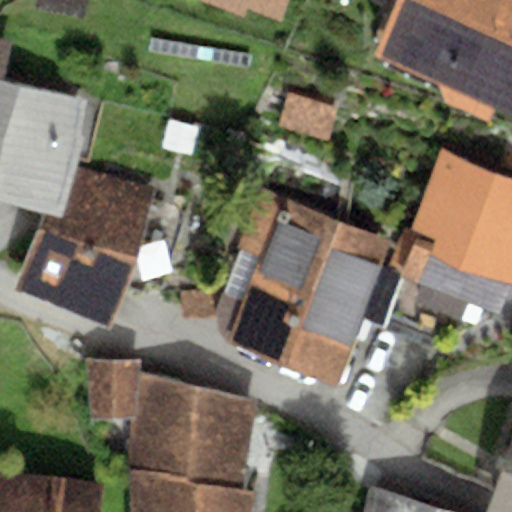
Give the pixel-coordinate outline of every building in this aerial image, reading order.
[(511,0),(417,0),(398,54),(511,95),(511,0)] [(91,120),(0,95),(0,201),(54,217),(69,222),(82,186),(91,120)] [(511,188),(452,167),(422,252),(511,283),(511,188)] [(54,217),(25,299),(118,331),(159,213),(82,186),(69,222),(54,217)] [(394,256),(269,211),(220,345),(345,390),(394,256)] [(147,372),(98,375),(100,428),(139,427),(148,427),(148,389),(147,372)] [(255,491),(265,408),(148,389),(148,427),(139,427),(139,478),(255,491)] [(255,491),(139,478),(141,511),(263,511),(267,492),(255,491)] [(0,511),(110,511),(113,499),(0,483),(0,511)] [(440,511),(383,498),(379,511),(440,511)]
